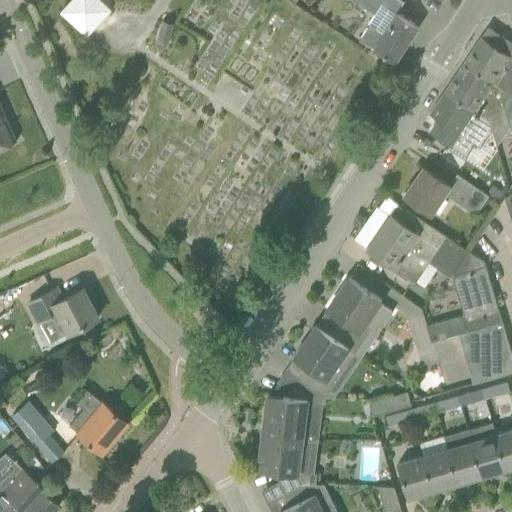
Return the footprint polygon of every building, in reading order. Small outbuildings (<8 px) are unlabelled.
[(98,0),(71,0),(64,9),(88,30),(107,8),(98,0)] [(386,0),(350,0),(374,14),(369,22),(405,46),(418,26),(384,3),(386,0)] [(162,20),(156,40),(168,43),(174,23),(162,20)] [(372,50),(393,64),(405,46),(369,22),(368,24),(369,25),(360,39),(373,48),(372,50)] [(506,89),(511,93),(511,42),(487,26),(464,61),(506,89)] [(437,120),(429,133),(445,144),(464,157),(473,143),(480,147),(486,138),(497,145),(511,126),(502,96),(506,89),(464,61),(429,114),(437,120)] [(0,148),(16,141),(0,104),(0,148)] [(404,194),(421,205),(431,212),(443,193),(474,214),(487,193),(455,172),(449,183),(423,166),(404,194)] [(492,184),(487,191),(498,198),(502,191),(492,184)] [(457,267),(451,275),(463,314),(426,324),(431,341),(460,332),(502,320),(484,261),(424,221),(421,225),(414,221),(409,228),(391,215),(390,216),(382,209),(360,240),(369,246),(368,247),(384,259),(397,268),(395,272),(404,279),(407,275),(413,280),(434,251),(457,267)] [(329,333),(349,346),(356,351),(363,340),(371,328),(364,323),(381,298),(365,287),(348,276),(329,304),(343,313),(336,323),(329,333)] [(38,297),(28,302),(39,322),(49,341),(60,336),(72,329),(72,330),(80,326),(98,316),(83,287),(62,298),(56,287),(38,297)] [(412,337),(426,335),(423,312),(409,315),(412,337)] [(460,332),(475,383),(511,371),(511,353),(502,320),(460,332)] [(301,373),(298,378),(316,391),(327,392),(328,392),(336,380),(329,375),(349,346),(329,333),(315,324),(296,351),(310,361),(301,373)] [(298,378),(289,391),(288,396),(283,395),(283,396),(285,396),(284,400),(267,398),(263,431),(260,430),(260,431),(304,436),(308,401),(326,403),(327,392),(316,391),(298,378)] [(506,381),(482,388),(485,398),(510,391),(506,381)] [(485,398),(482,388),(457,395),(460,405),(485,398)] [(385,396),(389,410),(411,403),(408,389),(385,396)] [(77,406),(81,409),(69,424),(78,431),(77,432),(102,453),(105,449),(128,422),(90,390),(77,406)] [(457,395),(433,402),(436,412),(460,405),(457,395)] [(385,396),(370,401),(373,415),(389,410),(385,396)] [(51,462),(65,451),(50,434),(55,429),(29,399),(11,414),(51,462)] [(436,412),(433,402),(409,409),(412,419),(436,412)] [(409,409),(385,416),(388,426),(412,419),(409,409)] [(511,428),(496,433),(506,469),(511,466),(511,428)] [(301,470),(304,436),(260,431),(263,432),(259,464),(276,466),(276,470),(274,469),(274,471),(279,471),(278,480),(284,493),(307,481),(316,482),(317,472),(301,470)] [(506,469),(496,433),(470,440),(481,476),(506,469)] [(481,476),(470,440),(446,447),(457,483),(481,476)] [(433,490),(457,483),(446,447),(422,454),(433,490)] [(0,454),(0,510),(11,501),(23,511),(52,511),(59,504),(45,491),(47,488),(19,463),(4,451),(0,454)] [(433,490),(422,454),(397,461),(407,497),(433,490)] [(327,511),(317,491),(315,492),(316,482),(307,481),(284,493),(290,504),(279,510),(279,511),(327,511)] [(378,484),(386,511),(388,511),(401,509),(395,486),(378,484)]
